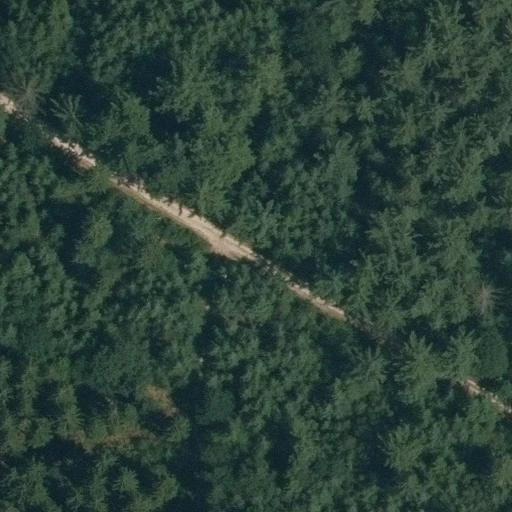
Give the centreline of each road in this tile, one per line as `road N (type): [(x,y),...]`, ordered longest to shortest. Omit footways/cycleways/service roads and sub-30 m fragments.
road 1 (track): [(511,422),(220,247)]
road 2 (track): [(220,247),(0,109)]
